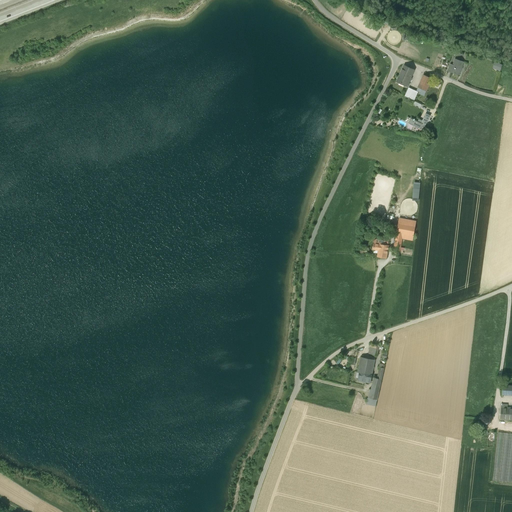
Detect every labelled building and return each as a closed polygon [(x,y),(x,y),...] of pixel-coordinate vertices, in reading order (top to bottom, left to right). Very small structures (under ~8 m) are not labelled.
[(502,66),(495,64),(492,70),(500,73),(502,66)] [(397,81),(407,86),(409,82),(410,82),(412,78),(411,78),(414,70),(404,66),(397,81)] [(458,74),(460,67),(453,66),(452,72),(458,74)] [(418,88),(426,91),(432,79),(424,75),(418,88)] [(408,123),(420,129),(421,127),(424,128),(430,116),(426,114),(421,123),(414,120),(415,120),(414,119),(414,120),(411,118),(408,123)] [(421,183),(414,182),(412,200),(419,201),(421,183)] [(399,218),(398,223),(415,226),(416,221),(399,218)] [(400,251),(402,239),(403,234),(413,236),(415,226),(398,223),(394,250),(400,251)] [(378,256),(386,258),(388,246),(387,246),(374,244),(373,249),(379,250),(378,256)] [(369,354),(377,356),(379,347),(379,346),(371,345),(369,354)] [(360,372),(372,375),(375,360),(361,357),(358,372),(360,373),(360,372)] [(358,381),(370,383),(372,375),(360,372),(360,373),(358,381)] [(368,398),(377,400),(379,392),(382,379),(378,378),(374,378),(371,390),(370,389),(368,398)] [(502,395),(511,395),(511,385),(502,385),(502,395)] [(377,400),(368,398),(366,405),(376,407),(377,400)] [(500,420),(511,420),(511,407),(507,408),(508,405),(501,404),(500,420)] [(493,481),(511,482),(511,433),(498,432),(496,450),(493,481)]
